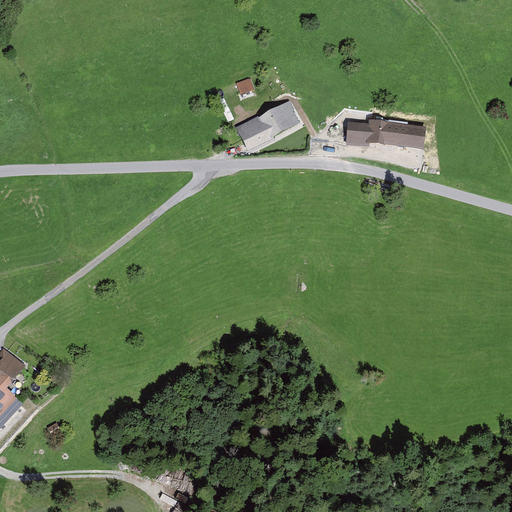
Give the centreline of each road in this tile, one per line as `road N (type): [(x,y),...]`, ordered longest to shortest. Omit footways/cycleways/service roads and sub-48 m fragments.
road 1 (tertiary): [(511,210),(319,163),(0,171)]
road 2 (track): [(0,334),(220,165)]
road 3 (track): [(470,198),(473,129),(443,54),(397,0)]
road 4 (track): [(0,471),(96,472),(167,493)]
